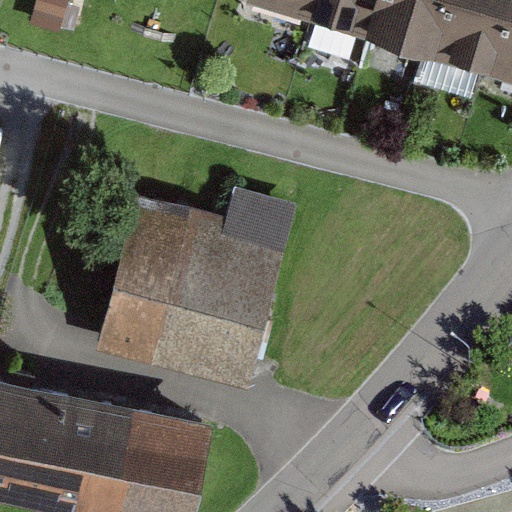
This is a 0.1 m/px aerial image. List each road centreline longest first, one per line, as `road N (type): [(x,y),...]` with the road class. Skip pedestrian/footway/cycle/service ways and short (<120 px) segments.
road 1 (residential): [(511,207),(0,67)]
road 2 (tertiary): [(325,479),(511,252)]
road 3 (residential): [(511,456),(454,474),(325,479)]
